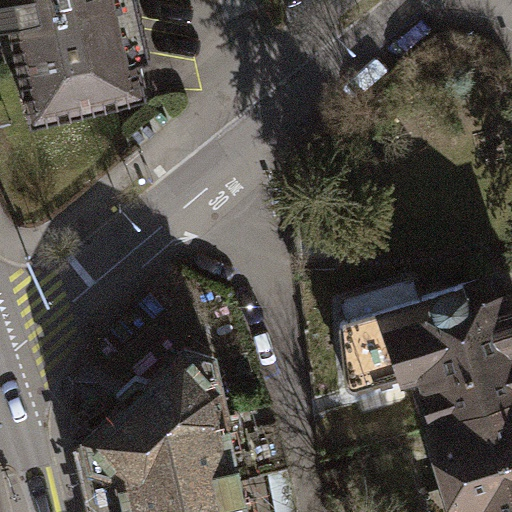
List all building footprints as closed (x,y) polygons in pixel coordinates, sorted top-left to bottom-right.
[(3,0),(32,119),(147,92),(138,56),(152,54),(139,0),(3,0)] [(346,210),(290,211),(295,259),(347,256),(346,210)] [(511,398),(511,294),(489,301),(482,275),(383,305),(403,370),(415,367),(432,423),(511,398)] [(90,511),(250,511),(215,356),(187,343),(76,448),(90,511)] [(482,511),(511,503),(511,398),(432,423),(460,511),(482,511)] [(285,448),(273,420),(244,428),(256,473),(289,467),(285,448)] [(511,511),(511,503),(482,511),(511,511)]
